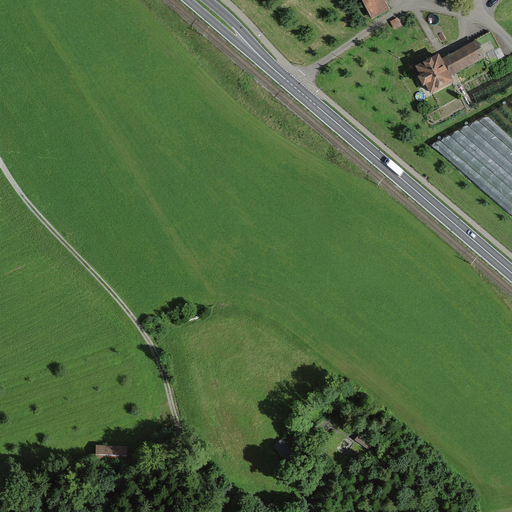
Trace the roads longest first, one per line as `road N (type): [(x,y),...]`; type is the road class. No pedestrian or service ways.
road 1 (primary): [(511,273),(193,0)]
road 2 (track): [(0,162),(132,317),(175,412)]
